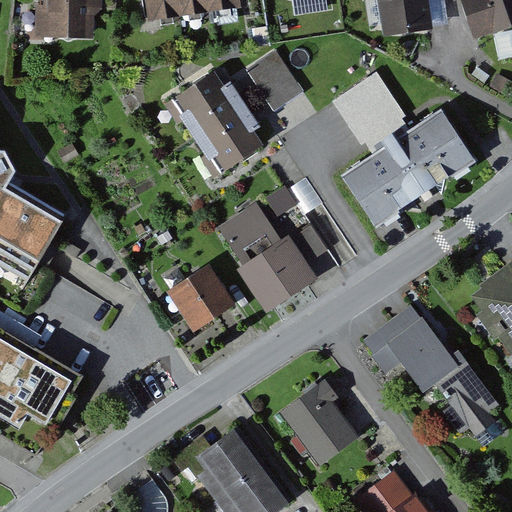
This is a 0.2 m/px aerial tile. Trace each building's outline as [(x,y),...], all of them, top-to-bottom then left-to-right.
[(105,0),(53,0),(51,29),(103,33),(105,0)] [(236,0),(150,0),(151,14),(237,11),(236,0)] [(386,0),(392,37),(442,29),(437,0),(386,0)] [(511,0),(469,0),(483,39),(511,29),(511,0)] [(310,91),(283,48),(252,68),(279,110),(310,91)] [(273,146),(226,71),(177,102),(224,177),(273,146)] [(414,120),(381,73),(338,103),(370,150),(414,120)] [(480,158),(447,111),(349,179),(382,226),(480,158)] [(0,282),(22,296),(50,225),(0,199),(0,175),(2,173),(0,168),(0,282)] [(322,279),(258,201),(218,234),(282,312),(322,279)] [(300,231),(315,255),(328,247),(314,223),(300,231)] [(238,307),(212,270),(174,297),(200,334),(238,307)] [(511,273),(478,299),(511,345),(511,273)] [(462,366),(416,305),(377,335),(423,396),(462,366)] [(72,380),(0,341),(0,420),(38,442),(72,380)] [(510,408),(474,362),(440,388),(475,434),(510,408)] [(366,436),(329,386),(290,415),(327,465),(366,436)] [(281,511),(299,497),(244,433),(207,464),(248,511),(281,511)] [(431,511),(402,474),(364,504),(370,511),(431,511)]
